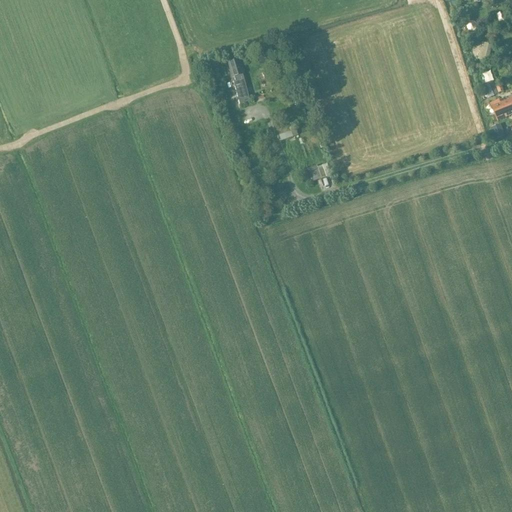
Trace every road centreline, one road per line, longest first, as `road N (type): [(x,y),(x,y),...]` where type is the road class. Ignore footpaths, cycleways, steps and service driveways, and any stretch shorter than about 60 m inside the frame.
road 1 (track): [(0,143),(190,72),(189,43),(172,0)]
road 2 (track): [(511,137),(317,196)]
road 3 (track): [(491,160),(437,0)]
